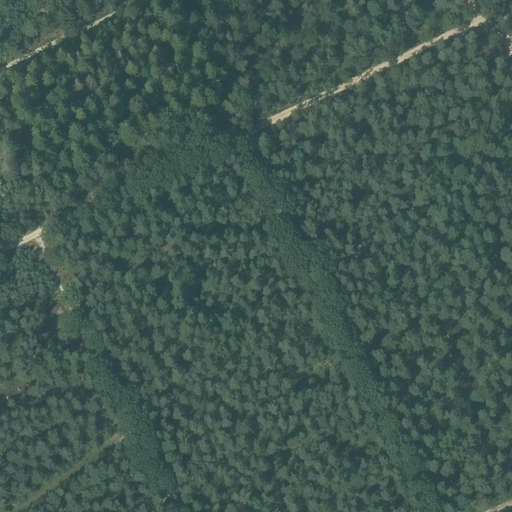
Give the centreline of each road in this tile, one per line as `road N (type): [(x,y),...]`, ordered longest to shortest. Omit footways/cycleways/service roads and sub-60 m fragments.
road 1 (track): [(238,136),(436,511)]
road 2 (track): [(171,511),(36,233)]
road 3 (track): [(482,17),(238,136)]
road 4 (track): [(0,250),(238,136)]
road 5 (track): [(144,0),(0,69)]
road 6 (track): [(129,429),(13,511)]
